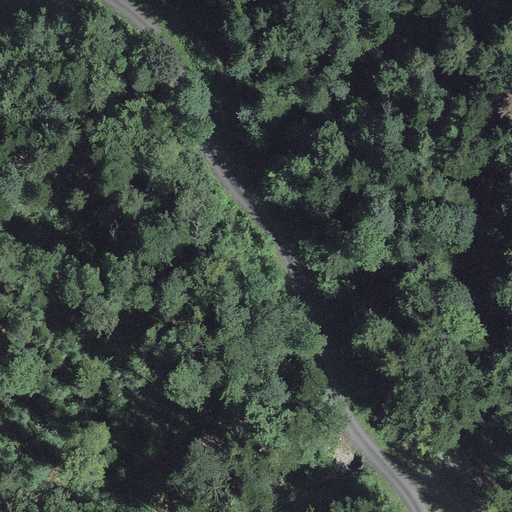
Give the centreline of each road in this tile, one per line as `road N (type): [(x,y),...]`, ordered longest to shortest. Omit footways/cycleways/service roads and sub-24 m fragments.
road 1 (motorway): [(94,0),(426,511)]
road 2 (track): [(419,511),(344,410),(321,326),(280,241),(227,175),(168,33),(114,0)]
road 3 (motorway): [(511,176),(399,0)]
